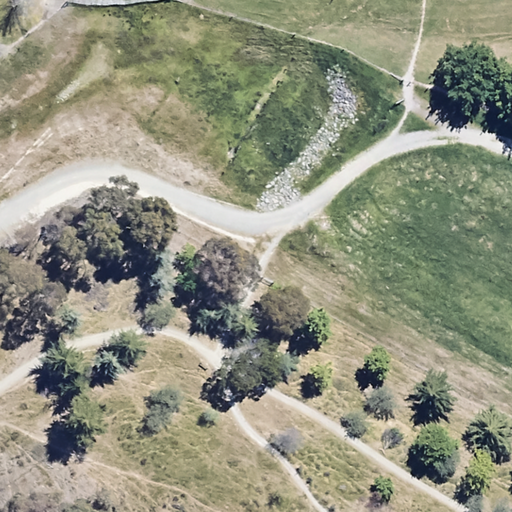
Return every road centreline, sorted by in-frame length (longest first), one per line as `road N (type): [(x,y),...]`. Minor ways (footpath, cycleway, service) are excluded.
road 1 (track): [(511,160),(442,142),(412,145),(305,221),(280,228),(241,225),(118,167),(81,172),(0,218)]
road 2 (track): [(280,228),(225,346),(231,383),(322,511)]
road 3 (track): [(430,0),(416,65),(427,103),(441,115),(442,142)]
